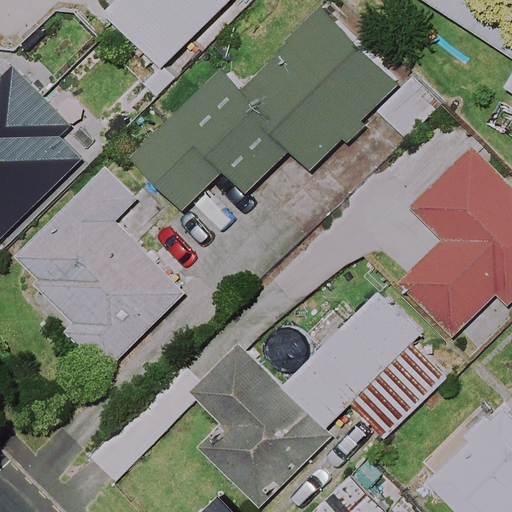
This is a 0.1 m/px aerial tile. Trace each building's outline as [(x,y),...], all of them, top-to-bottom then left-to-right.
[(236,0),(124,0),(114,10),(170,66),(236,0)] [(511,0),(435,0),(511,50),(511,0)] [(328,6),(250,90),(243,97),(298,148),(321,169),(379,108),(412,139),(439,110),(328,6)] [(0,218),(2,220),(45,179),(49,184),(141,96),(105,58),(73,21),(23,64),(29,70),(0,97),(0,218)] [(243,97),(218,73),(140,156),(195,207),(232,168),(257,191),(298,148),(243,97)] [(511,301),(511,181),(480,148),(418,207),(451,241),(409,281),(459,334),(496,298),(506,308),(511,301)] [(145,198),(115,166),(20,257),(81,320),(73,328),(113,369),(192,293),(122,220),(145,198)] [(317,360),(292,386),(339,433),(364,408),(393,437),(464,366),(388,289),(350,327),(334,312),(302,345),(317,360)] [(339,433),(292,386),(249,344),(201,392),(231,421),(207,445),(267,505),(339,433)] [(477,441),(437,480),(467,511),(511,511),(511,410),(505,404),(472,436),(477,441)] [(390,511),(409,493),(371,458),(319,511),(390,511)]
